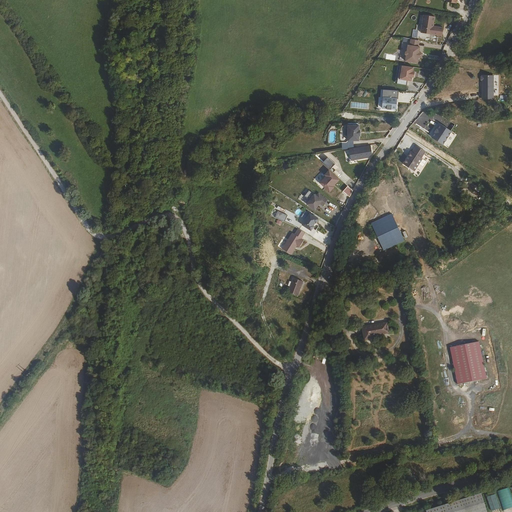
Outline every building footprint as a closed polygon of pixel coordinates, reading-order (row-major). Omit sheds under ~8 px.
[(433,26),(435,17),(423,15),(421,33),(433,34),(434,26),(433,26)] [(419,39),(411,38),(410,44),(408,44),(407,49),(406,51),(405,53),(406,54),(406,60),(417,61),(418,55),(419,56),(419,52),(419,51),(420,46),(418,45),(419,39)] [(413,70),(413,67),(400,65),(398,78),(397,83),(407,84),(407,79),(411,80),(412,76),(413,70)] [(397,98),(397,90),(382,89),(382,93),(383,93),(383,96),(382,96),(381,107),(386,107),(386,108),(391,108),(391,107),(395,108),(396,98),(397,98)] [(439,123),(431,137),(444,144),(452,129),(439,123)] [(359,125),(348,125),(348,129),(345,131),(345,134),(348,135),(348,140),(358,140),(358,135),(360,135),(360,130),(359,130),(359,125)] [(414,171),(426,150),(414,143),(402,164),(414,171)] [(372,153),(371,145),(349,148),(351,160),(367,157),(372,153)] [(329,168),(334,163),(327,156),(322,162),(329,168)] [(320,181),(329,191),(334,185),(333,184),(338,179),(329,169),(324,174),(326,176),(320,181)] [(276,176),(273,181),(292,193),(295,188),(276,176)] [(347,185),(343,192),(348,196),(353,190),(347,185)] [(277,188),(274,193),(284,199),(288,193),(277,188)] [(296,223),(284,243),(283,244),(310,261),(332,225),(305,208),(296,223)] [(387,241),(411,232),(402,209),(378,218),(387,241)] [(279,240),(284,243),(296,223),(291,221),(279,240)] [(287,258),(284,265),(292,268),(294,260),(287,258)] [(303,281),(295,278),(290,292),(298,295),(303,281)] [(364,339),(371,338),(371,335),(374,335),(389,332),(387,322),(362,326),(364,339)] [(479,342),(450,348),(458,385),(486,379),(479,342)] [(499,489),(505,507),(511,504),(511,489),(510,485),(499,489)] [(486,497),(491,511),(500,508),(495,494),(486,497)] [(484,511),(479,495),(443,506),(445,511),(484,511)]
